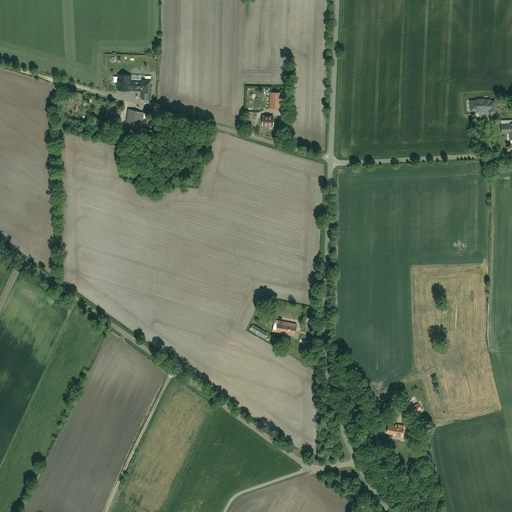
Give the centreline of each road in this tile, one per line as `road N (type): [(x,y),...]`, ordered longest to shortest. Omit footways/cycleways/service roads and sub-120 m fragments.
road 1 (residential): [(355,462),(304,465),(0,249)]
road 2 (track): [(0,64),(331,162)]
road 3 (residential): [(331,162),(327,362),(355,462)]
road 4 (residential): [(331,162),(511,155)]
road 5 (residential): [(337,0),(331,162)]
road 6 (track): [(175,372),(109,511)]
